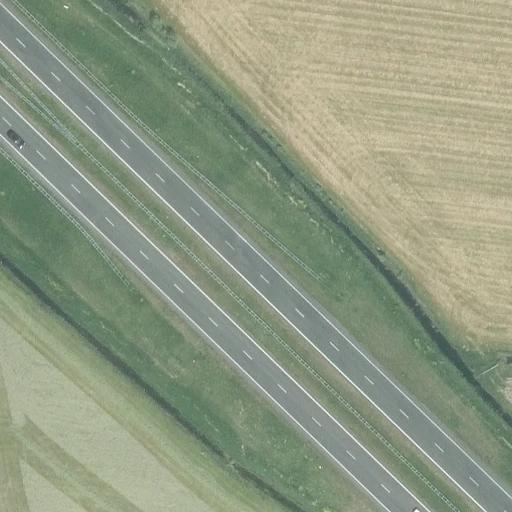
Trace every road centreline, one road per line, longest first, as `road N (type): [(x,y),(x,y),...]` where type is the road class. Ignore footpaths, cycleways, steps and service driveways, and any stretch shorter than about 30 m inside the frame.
road 1 (trunk): [(504,511),(0,22)]
road 2 (trunk): [(0,115),(406,511)]
